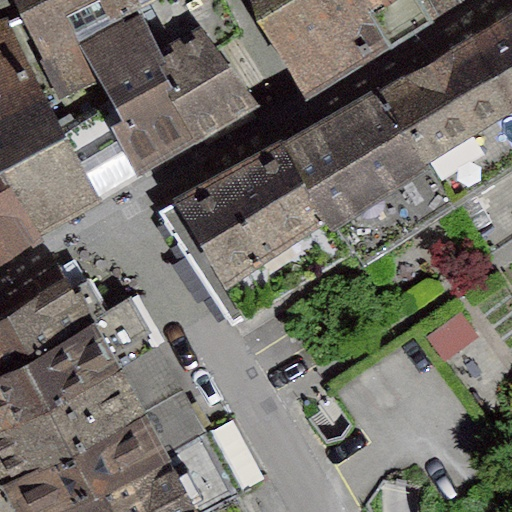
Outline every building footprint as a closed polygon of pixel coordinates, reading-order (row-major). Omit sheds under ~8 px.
[(149,0),(20,0),(67,95),(104,74),(82,30),(119,14),(149,0)] [(197,129),(250,96),(214,46),(239,29),(224,0),(156,0),(178,43),(163,53),(158,56),(197,129)] [(259,0),(267,17),(308,90),(367,52),(338,0),(259,0)] [(425,13),(418,0),(338,0),(367,52),(425,13)] [(418,0),(425,13),(444,0),(418,0)] [(140,164),(197,129),(158,56),(163,53),(145,18),(127,28),(119,14),(82,30),(104,74),(116,98),(127,118),(117,122),(140,164)] [(511,14),(476,37),(509,98),(511,96),(511,14)] [(0,170),(30,226),(37,222),(140,164),(117,122),(127,118),(116,98),(76,121),(72,114),(58,121),(29,69),(8,22),(0,25),(0,170)] [(476,37),(391,88),(454,202),(511,164),(511,96),(509,98),(476,37)] [(454,202),(391,88),(289,144),(352,247),(363,260),(454,202)] [(285,138),(179,198),(245,313),(272,296),(352,247),(289,144),(285,138)] [(0,257),(40,228),(37,222),(30,226),(0,170),(0,257)] [(245,313),(179,198),(162,210),(232,320),(245,313)] [(87,278),(72,287),(61,264),(0,304),(0,375),(108,314),(87,278)] [(0,439),(158,349),(130,301),(108,314),(0,375),(0,439)] [(461,313),(427,338),(446,363),(480,338),(461,313)] [(186,390),(158,349),(0,439),(0,483),(2,487),(186,390)] [(75,511),(214,441),(186,390),(2,487),(15,511),(75,511)] [(228,511),(246,502),(214,441),(75,511),(228,511)] [(251,511),(246,502),(228,511),(251,511)]
